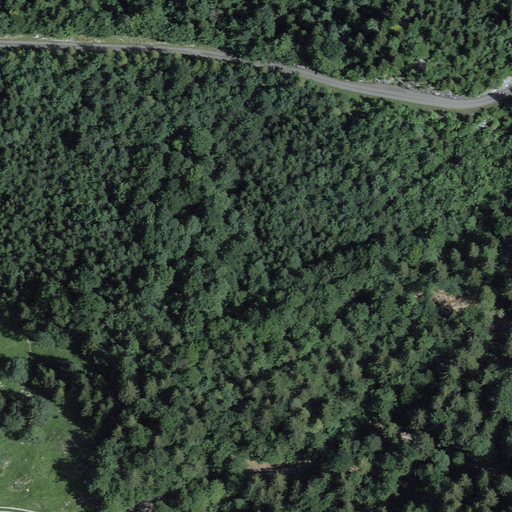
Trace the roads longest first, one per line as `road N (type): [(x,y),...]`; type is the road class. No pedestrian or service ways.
road 1 (unclassified): [(511,91),(455,103),(182,50),(0,44)]
road 2 (track): [(511,488),(423,441),(376,432),(344,440),(300,468),(212,476),(135,511)]
